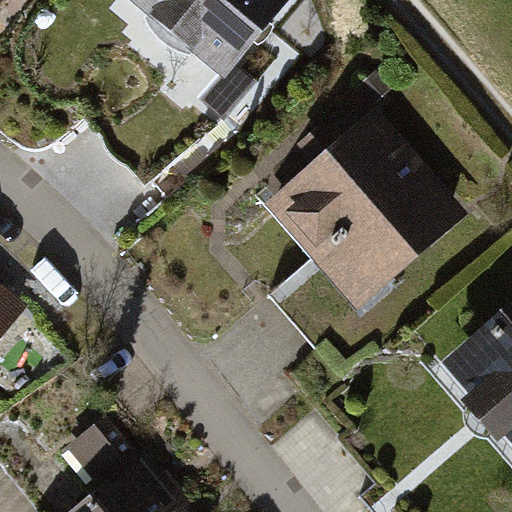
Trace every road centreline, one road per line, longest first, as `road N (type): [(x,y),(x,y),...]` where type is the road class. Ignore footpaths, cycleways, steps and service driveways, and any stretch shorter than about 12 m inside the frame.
road 1 (residential): [(0,195),(269,511)]
road 2 (track): [(511,133),(393,0)]
